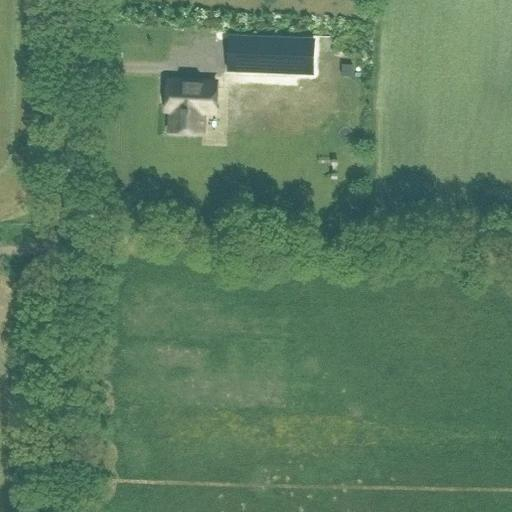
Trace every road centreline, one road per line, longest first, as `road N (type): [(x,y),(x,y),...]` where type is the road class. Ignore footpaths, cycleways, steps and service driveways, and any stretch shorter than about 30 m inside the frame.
road 1 (unclassified): [(69,239),(511,250)]
road 2 (unclassified): [(56,511),(69,239)]
road 3 (unclassified): [(69,239),(76,0)]
